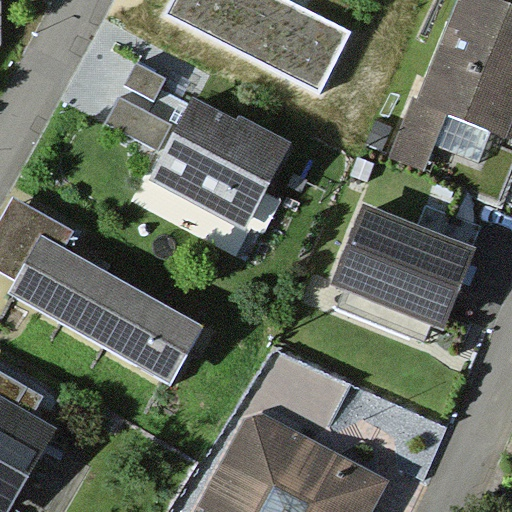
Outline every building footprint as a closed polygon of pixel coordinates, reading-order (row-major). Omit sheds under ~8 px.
[(511,123),(511,16),(471,0),(450,0),(409,105),(504,143),(511,123)] [(239,252),(285,156),(179,106),(134,202),(239,252)] [(437,329),(466,254),(352,211),(323,285),(437,329)] [(167,391),(200,332),(34,240),(1,300),(167,391)] [(365,511),(384,480),(245,401),(181,511),(365,511)] [(0,511),(10,511),(52,440),(0,411),(0,511)]
